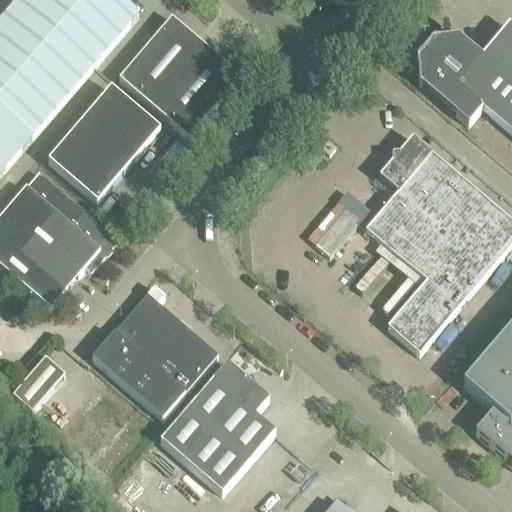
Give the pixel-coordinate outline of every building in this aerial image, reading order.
[(0,181),(46,130),(137,23),(110,0),(91,0),(87,5),(81,0),(24,0),(0,29),(0,181)] [(119,86),(188,145),(241,83),(206,54),(171,24),(119,86)] [(417,63),(419,90),(468,131),(483,114),(511,138),(511,34),(509,31),(482,62),(458,42),(433,44),(417,63)] [(48,168),(97,211),(160,137),(111,95),(48,168)] [(397,200),(365,238),(377,249),(380,251),(381,252),(382,253),(425,289),(426,290),(387,336),(398,345),(419,363),(426,354),(432,347),(434,345),(461,313),(467,306),(511,253),(511,229),(458,183),(451,177),(441,169),(438,166),(432,161),(412,145),(400,160),(392,168),(379,184),(397,200)] [(321,154),(329,161),(335,153),(328,146),(321,154)] [(0,223),(0,273),(49,316),(85,274),(89,277),(117,246),(82,216),(39,179),(0,223)] [(310,241),(328,258),(352,233),(341,223),(349,214),(341,207),(310,241)] [(163,426),(218,362),(147,301),(92,365),(163,426)] [(463,392),(459,397),(488,422),(475,439),(511,470),(511,441),(506,437),(511,429),(511,333),(502,345),(463,392)] [(13,403),(31,420),(65,382),(45,365),(13,403)] [(252,392),(254,390),(251,382),(244,384),(227,370),(186,418),(160,448),(222,501),(275,439),(255,422),(269,406),(252,392)] [(132,416),(95,462),(115,478),(152,433),(132,416)]
